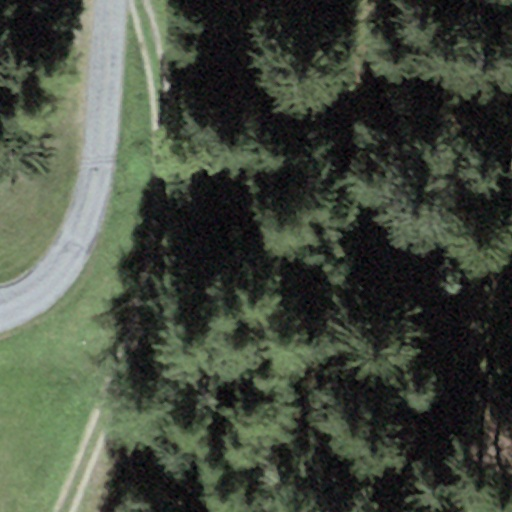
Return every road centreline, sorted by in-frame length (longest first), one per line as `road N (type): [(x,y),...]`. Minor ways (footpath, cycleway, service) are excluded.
road 1 (track): [(136,0),(160,112),(165,215),(152,300),(69,511)]
road 2 (unclassified): [(105,0),(104,139),(62,270),(0,305)]
